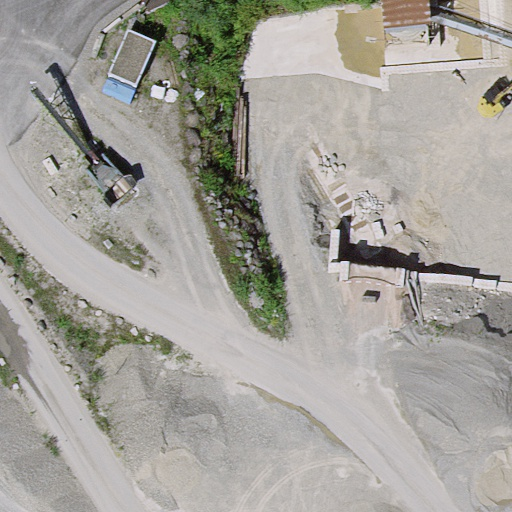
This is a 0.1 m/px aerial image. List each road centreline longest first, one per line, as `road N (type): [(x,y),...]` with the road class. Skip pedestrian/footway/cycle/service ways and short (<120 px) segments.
road 1 (unknown): [(0,98),(85,222),(144,268),(364,381),(411,420),(477,511)]
road 2 (unknown): [(0,236),(86,378),(152,511)]
